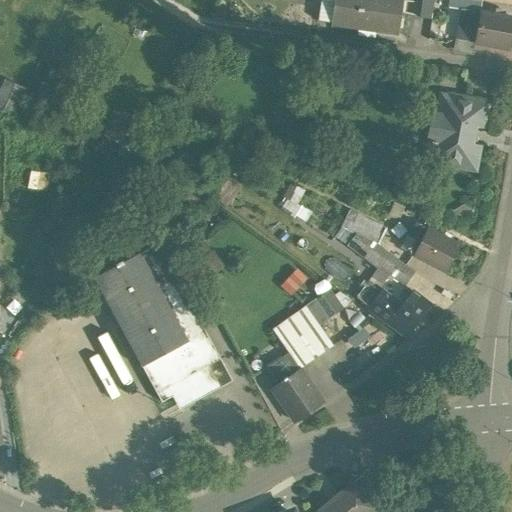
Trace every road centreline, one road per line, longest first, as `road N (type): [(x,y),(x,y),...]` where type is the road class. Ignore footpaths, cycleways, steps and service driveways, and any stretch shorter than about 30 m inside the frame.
road 1 (unclassified): [(195,511),(331,445),(496,419)]
road 2 (residential): [(511,76),(237,35)]
road 3 (unclassified): [(496,419),(511,244)]
